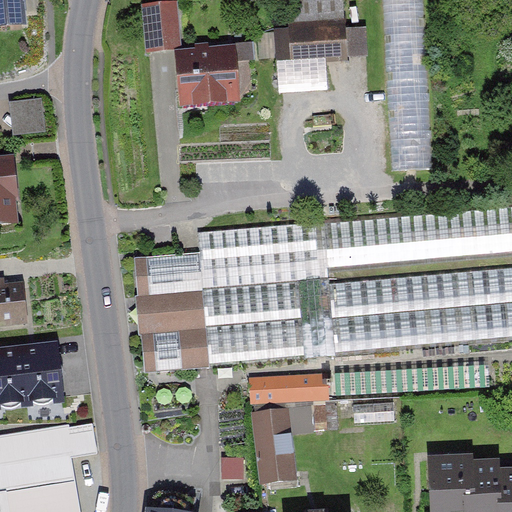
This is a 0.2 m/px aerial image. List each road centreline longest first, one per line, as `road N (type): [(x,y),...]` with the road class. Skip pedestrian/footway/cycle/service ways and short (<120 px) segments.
road 1 (residential): [(511,185),(94,222)]
road 2 (secondary): [(94,222),(121,444),(120,511)]
road 3 (secondary): [(82,80),(94,222)]
